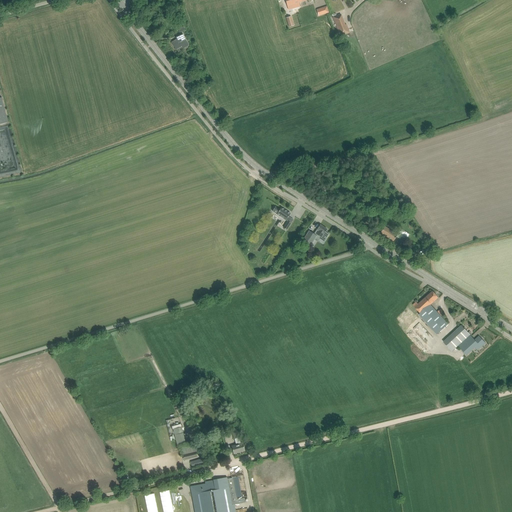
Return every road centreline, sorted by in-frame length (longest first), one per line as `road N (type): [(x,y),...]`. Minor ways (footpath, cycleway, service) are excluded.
road 1 (unclassified): [(0,362),(374,244)]
road 2 (tertiary): [(374,244),(241,152),(121,3)]
road 3 (unclassified): [(205,471),(511,390)]
road 4 (tertiary): [(511,328),(374,244)]
road 5 (track): [(61,507),(205,471)]
